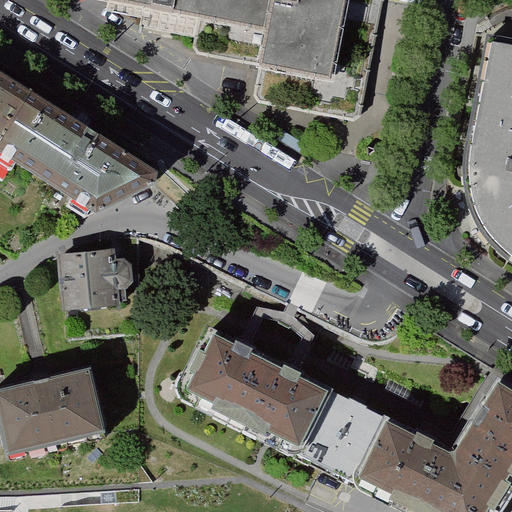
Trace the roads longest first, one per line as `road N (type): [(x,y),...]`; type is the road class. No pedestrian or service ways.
road 1 (secondary): [(0,7),(400,257)]
road 2 (residential): [(414,267),(377,307),(357,312),(161,224),(121,221),(0,280)]
road 3 (tertiary): [(450,0),(400,257)]
